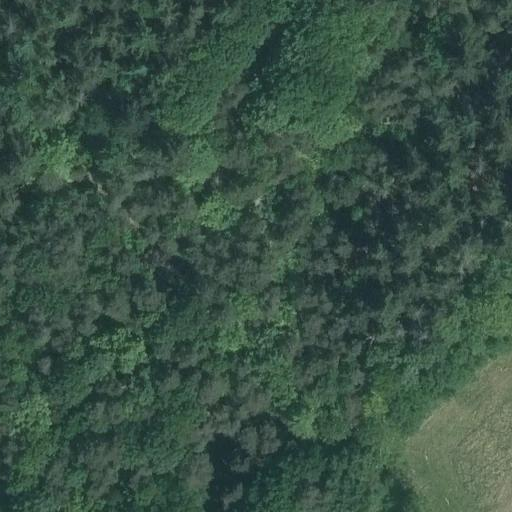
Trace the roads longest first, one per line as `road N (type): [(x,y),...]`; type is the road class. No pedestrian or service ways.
road 1 (track): [(323,432),(98,163)]
road 2 (track): [(323,432),(356,422),(511,271)]
road 3 (track): [(98,163),(228,0)]
road 4 (track): [(236,511),(238,487),(256,467),(323,432)]
road 5 (track): [(98,163),(70,195),(0,229)]
